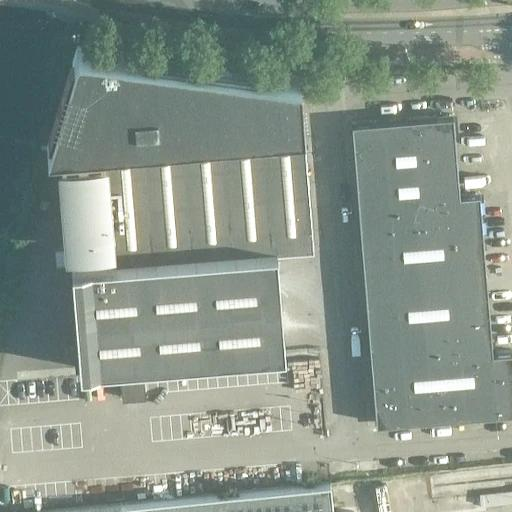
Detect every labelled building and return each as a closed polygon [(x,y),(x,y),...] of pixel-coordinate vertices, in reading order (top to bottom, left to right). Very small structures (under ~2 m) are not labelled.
[(63,90),(48,146),(52,146),(73,144),(102,142),(159,137),(303,126),(300,86),(300,81),(299,76),(299,75),(102,49),(81,46),(76,45),(72,61),(63,90)] [(449,113),(352,121),(376,422),(495,412),(496,416),(511,414),(511,348),(495,350),(494,330),(491,331),(480,191),(460,192),(455,135),(459,135),(457,112),(449,113)] [(104,162),(61,166),(68,248),(69,247),(71,265),(79,368),(121,364),(122,394),(145,393),(143,363),(159,361),(194,358),(284,351),(276,250),(313,247),(303,126),(159,137),(102,142),(104,162)] [(159,499),(124,502),(124,511),(351,511),(352,511),(349,511),(332,511),(330,482),(159,499)] [(124,511),(124,502),(11,511),(124,511)]
